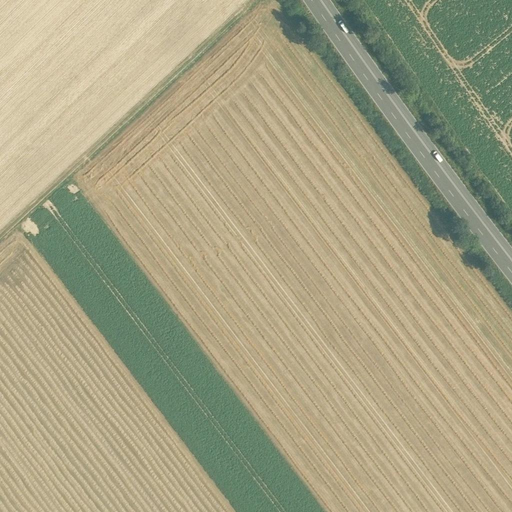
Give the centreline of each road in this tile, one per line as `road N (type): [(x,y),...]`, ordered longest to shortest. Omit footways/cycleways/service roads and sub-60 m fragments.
road 1 (track): [(257,0),(0,239)]
road 2 (trunk): [(316,0),(511,265)]
road 3 (track): [(511,210),(364,0)]
